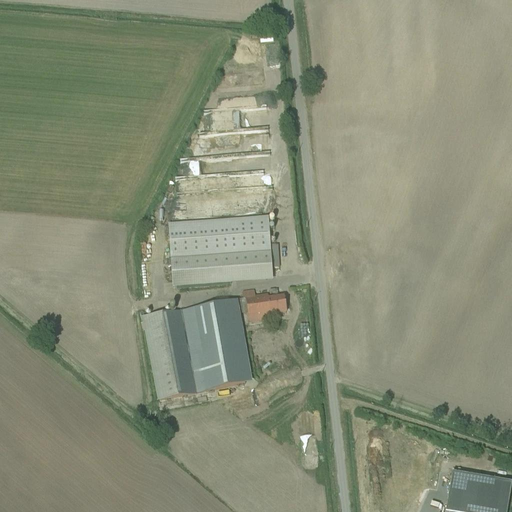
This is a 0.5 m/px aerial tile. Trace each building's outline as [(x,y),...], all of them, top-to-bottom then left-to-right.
[(362,122),(363,112),(349,110),(348,121),(362,122)] [(228,163),(281,158),(280,145),(280,147),(278,129),(213,135),(227,139),(217,139),(216,145),(213,158),(203,159),(201,165),(198,165),(198,169),(205,171),(206,177),(226,175),(228,163)] [(206,217),(266,214),(265,206),(274,206),(274,194),(283,194),(283,187),(251,189),(250,183),(189,186),(190,198),(205,198),(206,217)] [(186,287),(287,281),(283,216),(182,223),(186,287)] [(284,315),(302,315),(301,302),(261,304),(262,322),(284,321),(284,315)] [(158,399),(252,382),(238,303),(144,320),(158,399)] [(244,414),(257,417),(258,411),(245,408),(244,414)] [(446,509),(468,511),(510,511),(511,499),(511,482),(452,473),(446,509)]
